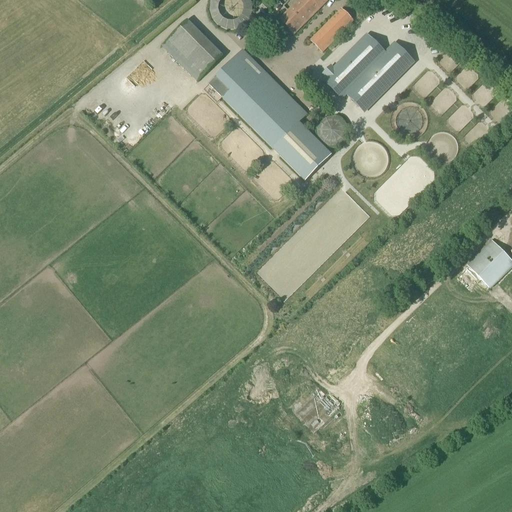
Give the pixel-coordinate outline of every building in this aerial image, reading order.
[(299,0),(278,21),(293,36),(329,0),(299,0)] [(262,1),(258,5),(265,12),(269,8),(262,1)] [(323,54),(354,22),(341,9),(309,41),(323,54)] [(201,79),(222,57),(187,22),(165,43),(201,79)] [(322,75),(325,78),(322,81),(340,100),(345,95),(364,114),(414,64),(394,44),(385,54),(367,36),(333,70),(331,67),(322,75)] [(306,116),(277,86),(264,74),(242,52),(208,86),(272,150),(305,183),(331,157),(298,124),(306,116)] [(134,75),(141,82),(154,69),(147,62),(134,75)] [(122,84),(124,91),(133,89),(131,82),(122,84)] [(344,127),(338,128),(336,121),(327,122),(328,131),(325,132),(327,142),(346,138),(344,127)] [(121,148),(129,140),(123,134),(127,130),(121,124),(110,134),(115,139),(114,140),(121,148)] [(511,262),(507,257),(493,243),(491,241),(466,266),(491,290),(511,269),(511,262)] [(397,339),(405,347),(452,298),(447,293),(440,299),(435,294),(412,318),(415,321),(397,339)] [(385,447),(404,428),(382,406),(393,395),(394,396),(404,386),(360,341),(338,362),(369,393),(350,411),(385,447)]
